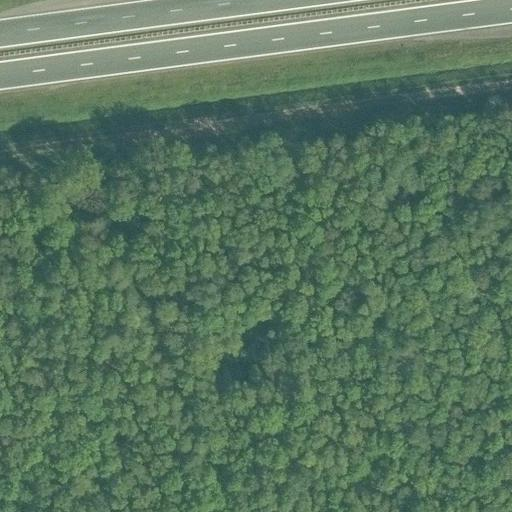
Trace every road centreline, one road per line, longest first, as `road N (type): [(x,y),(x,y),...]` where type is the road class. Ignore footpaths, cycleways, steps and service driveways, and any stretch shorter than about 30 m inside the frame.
road 1 (track): [(0,151),(511,81)]
road 2 (trunk): [(0,75),(511,10)]
road 3 (trunk): [(269,0),(0,35)]
